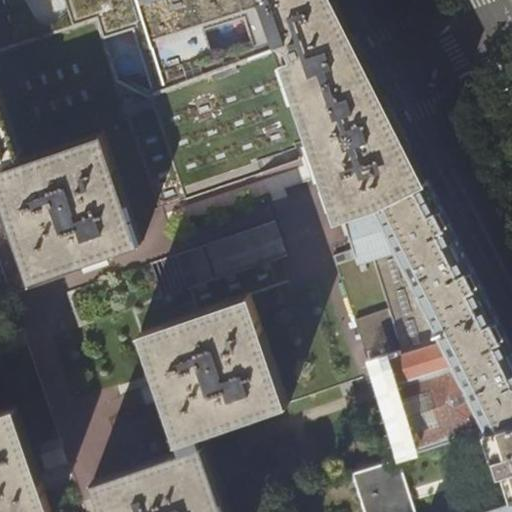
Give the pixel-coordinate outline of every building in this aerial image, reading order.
[(263,0),(268,14),(277,39),(274,48),(246,58),(154,90),(150,92),(119,77),(105,35),(99,16),(73,25),(11,45),(0,48),(0,157),(23,150),(26,158),(0,167),(0,176),(35,277),(144,240),(134,211),(263,169),(261,160),(299,147),(298,142),(312,138),(320,162),(330,190),(339,217),(346,215),(376,206),(429,180),(423,168),(416,154),(404,132),(362,47),(343,10),(338,0),(263,0)] [(263,0),(65,0),(73,25),(99,16),(105,35),(134,26),(154,90),(246,58),(274,48),(277,39),(268,14),(263,0)] [(464,249),(429,180),(376,206),(346,215),(360,260),(376,255),(391,304),(401,336),(405,349),(389,354),(420,449),(459,437),(487,429),(511,421),(511,344),(502,324),(464,249)] [(96,478),(108,511),(230,511),(202,431),(290,401),(253,292),(141,329),(183,449),(96,478)] [(366,348),(401,336),(391,304),(355,315),(366,348)] [(0,411),(0,511),(53,511),(17,406),(0,411)] [(511,421),(487,429),(501,472),(505,471),(510,486),(483,494),(488,508),(511,500),(511,421)] [(459,437),(420,449),(295,488),(302,511),(473,511),(481,510),(459,437)] [(511,511),(511,500),(488,508),(484,509),(481,510),(473,511),(511,511)]
